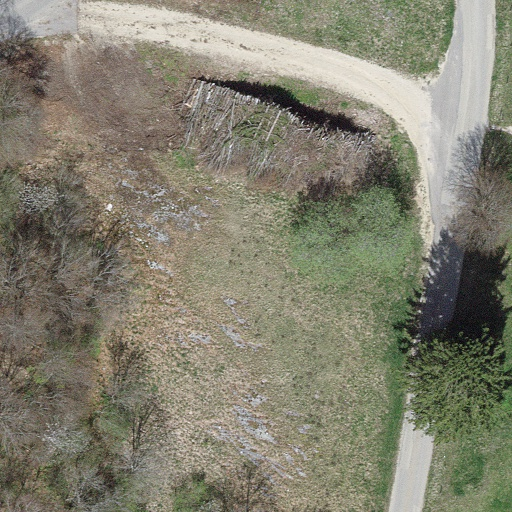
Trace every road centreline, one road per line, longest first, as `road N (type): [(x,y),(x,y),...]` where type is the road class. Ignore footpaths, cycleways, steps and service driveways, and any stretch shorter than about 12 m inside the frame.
road 1 (residential): [(407,511),(450,275),(475,33),(471,0)]
road 2 (track): [(62,0),(290,51),(468,114)]
